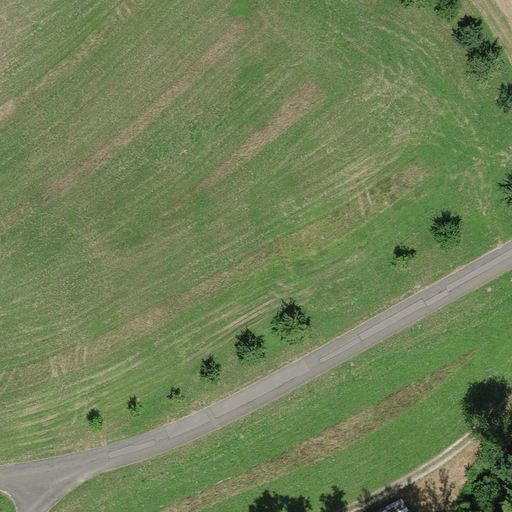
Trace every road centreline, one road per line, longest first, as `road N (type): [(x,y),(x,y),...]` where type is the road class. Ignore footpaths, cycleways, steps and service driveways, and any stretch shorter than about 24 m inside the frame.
road 1 (unclassified): [(0,480),(46,482),(185,428),(299,378),(511,256)]
road 2 (track): [(511,401),(331,511)]
